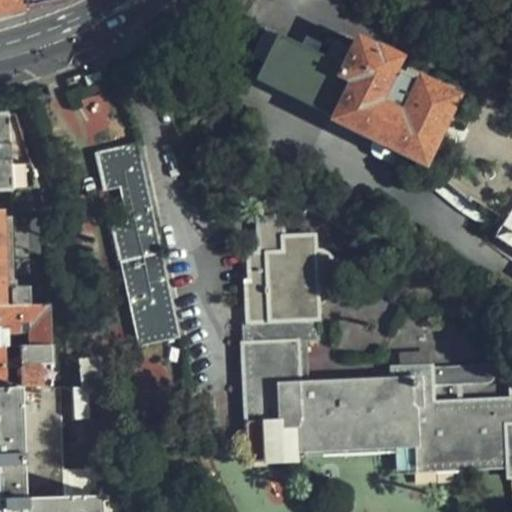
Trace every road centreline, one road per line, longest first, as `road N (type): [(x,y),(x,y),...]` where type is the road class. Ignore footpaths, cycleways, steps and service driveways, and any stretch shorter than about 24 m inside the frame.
road 1 (residential): [(274,118),(511,282)]
road 2 (primary): [(0,58),(137,0)]
